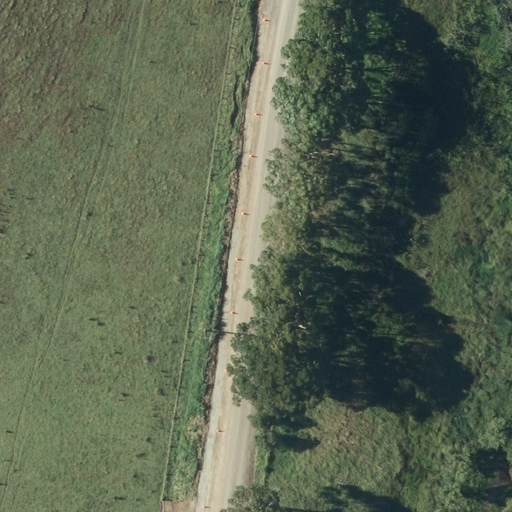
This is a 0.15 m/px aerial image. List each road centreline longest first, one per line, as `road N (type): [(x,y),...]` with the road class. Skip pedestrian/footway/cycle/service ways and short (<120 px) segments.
road 1 (track): [(164,0),(14,511)]
road 2 (unclassified): [(220,511),(260,155),(289,0)]
